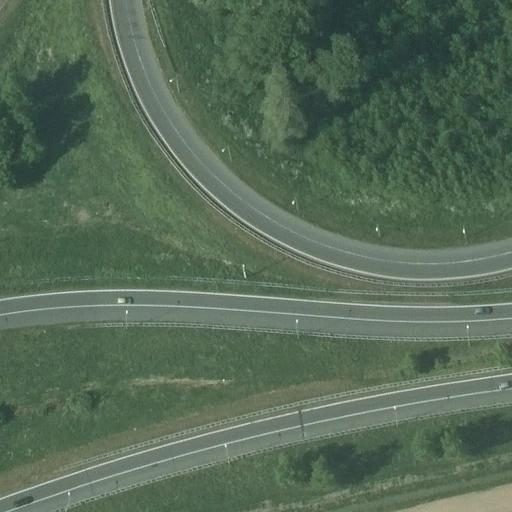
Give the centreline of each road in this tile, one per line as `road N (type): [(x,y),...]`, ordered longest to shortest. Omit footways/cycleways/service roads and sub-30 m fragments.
road 1 (motorway): [(511,261),(391,272),(273,231),(200,175),(167,135),(136,79),(116,0)]
road 2 (motorway): [(0,509),(256,431),(375,402),(511,382)]
road 3 (motorway): [(0,307),(87,298),(384,314),(511,311)]
